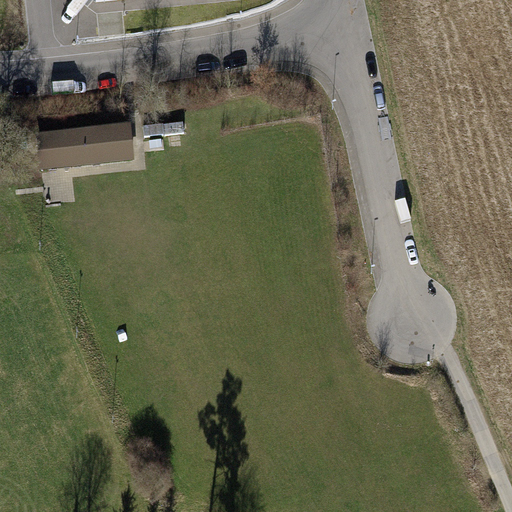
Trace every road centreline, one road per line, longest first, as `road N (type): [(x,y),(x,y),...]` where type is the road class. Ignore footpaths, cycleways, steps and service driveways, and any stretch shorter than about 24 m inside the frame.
road 1 (residential): [(343,19),(0,59)]
road 2 (unclassified): [(410,323),(343,19)]
road 3 (track): [(511,511),(451,365),(410,323)]
